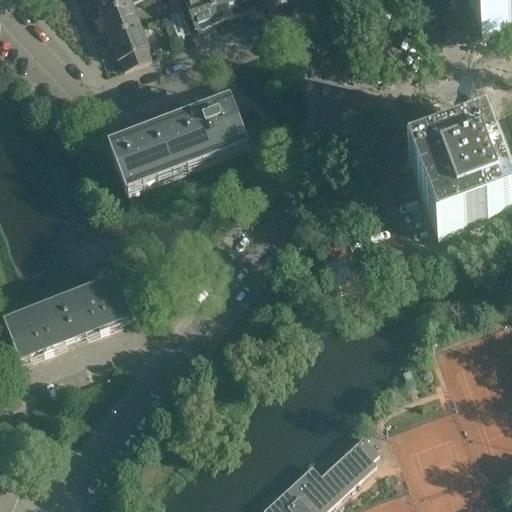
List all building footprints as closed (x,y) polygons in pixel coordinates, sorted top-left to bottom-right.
[(93,0),(101,21),(133,8),(144,4),(142,0),(93,0)] [(169,19),(170,20),(182,16),(176,0),(166,0),(173,18),(169,19)] [(191,0),(184,3),(196,34),(219,26),(209,0),(191,0)] [(209,0),(219,26),(241,17),(234,0),(209,0)] [(234,0),(241,17),(264,9),(260,0),(234,0)] [(260,0),(264,9),(287,0),(286,0),(260,0)] [(511,0),(466,0),(482,40),(511,28),(511,0)] [(101,21),(110,43),(141,31),(133,8),(101,21)] [(182,16),(170,20),(178,42),(184,40),(190,38),(182,16)] [(141,31),(110,43),(119,66),(150,54),(141,31)] [(121,186),(127,199),(128,199),(127,197),(246,151),(247,152),(248,152),(244,140),(243,138),(242,135),(233,112),(231,112),(232,114),(216,120),(214,114),(207,117),(200,119),(202,126),(113,160),(113,159),(111,160),(121,184),(121,186)] [(446,155),(409,169),(438,247),(511,219),(511,206),(487,140),(458,150),(463,141),(469,143),(475,128),(465,123),(458,138),(459,139),(452,153),(446,155)] [(19,367),(20,370),(22,370),(21,368),(44,359),(45,361),(53,358),(53,355),(100,337),(101,339),(109,336),(108,334),(131,325),(132,327),(133,326),(133,324),(128,313),(129,312),(127,308),(126,308),(117,284),(116,285),(116,287),(6,330),(5,328),(4,328),(13,352),(12,352),(14,357),(15,357),(19,367)] [(312,471),(267,511),(331,511),(377,470),(373,466),(380,460),(364,442),(322,481),(312,471)]
